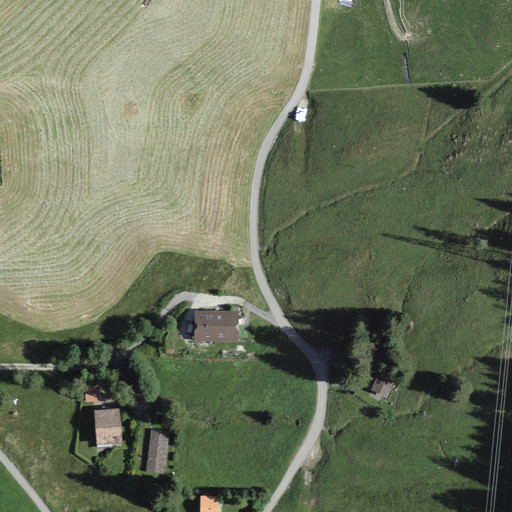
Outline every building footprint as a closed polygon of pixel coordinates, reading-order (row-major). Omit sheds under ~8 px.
[(237,309),(189,309),(190,340),(237,340),(237,309)] [(380,395),(388,398),(394,382),(385,379),(376,376),(370,391),(380,395)] [(98,400),(97,384),(86,385),(87,400),(98,400)] [(123,407),(95,407),(95,443),(123,443),(123,407)] [(169,429),(148,428),(145,466),(167,468),(169,429)] [(216,511),(216,494),(198,494),(198,511),(216,511)]
